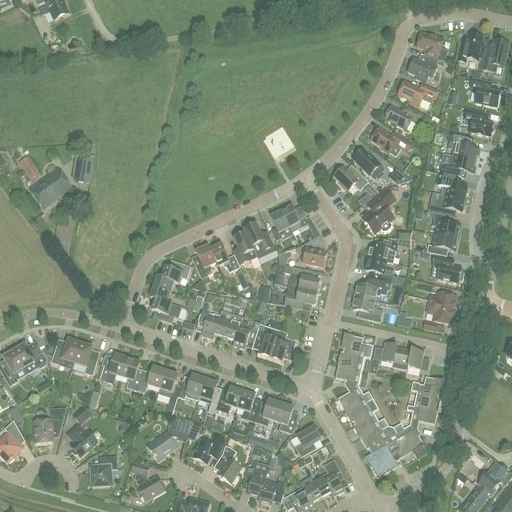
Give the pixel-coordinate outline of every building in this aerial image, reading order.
[(42,0),(46,8),(38,12),(41,18),(49,15),(53,23),(68,17),(60,0),(42,0)] [(417,49),(430,52),(428,58),(439,62),(444,64),(448,52),(441,50),(443,43),(433,40),(434,38),(433,36),(430,35),(428,36),(427,38),(421,36),(417,49)] [(469,37),(468,42),(462,41),(457,62),(465,64),(466,60),(477,63),(478,59),(480,60),(484,46),(481,46),(483,40),(480,39),(481,37),(472,35),(471,37),(469,37)] [(495,42),(493,47),(488,46),(482,71),(495,74),(497,67),(503,68),(508,45),(503,44),(503,42),(496,40),(496,42),(495,42)] [(436,68),(439,62),(428,58),(426,64),(422,65),(414,61),(409,73),(417,77),(416,80),(425,84),(426,81),(427,81),(429,77),(432,79),(437,68),(436,68)] [(500,94),(491,92),(493,84),(472,80),(470,89),(478,91),(475,104),(497,109),(500,94)] [(404,84),(398,97),(411,103),(410,105),(419,109),(422,101),(431,105),(433,101),(435,102),(439,93),(423,86),(420,91),(404,84)] [(456,107),(458,95),(450,93),(447,105),(456,107)] [(402,114),(392,108),(390,111),(388,111),(386,115),(387,117),(385,120),(406,132),(412,122),(415,123),(419,115),(405,108),(402,114)] [(490,139),(493,125),(488,124),(489,116),(467,111),(465,119),(464,126),(471,128),(469,134),(476,135),(476,136),(483,138),(483,137),(490,139)] [(392,139),(379,130),(371,142),(383,150),(382,151),(389,155),(395,147),(407,155),(413,146),(395,134),(392,139)] [(452,151),(451,157),(474,162),(476,156),(478,157),(479,150),(463,146),(464,140),(451,136),(448,150),(452,151)] [(372,160),(363,150),(359,154),(357,154),(354,157),(354,159),(353,160),(370,177),(380,167),(373,159),(372,160)] [(473,168),(474,162),(451,157),(448,169),(442,167),(440,175),(439,175),(456,178),(457,172),(474,175),(475,169),(473,168)] [(19,164),(23,170),(31,182),(40,176),(33,164),(29,158),(19,164)] [(75,182),(85,184),(88,163),(78,161),(75,182)] [(352,178),(344,169),(334,179),(348,193),(354,187),(360,193),(368,184),(357,173),(352,178)] [(396,170),(389,180),(397,187),(411,183),(396,170)] [(43,211),(73,191),(59,171),(29,191),(43,211)] [(467,188),(460,187),(462,180),(456,178),(439,175),(437,187),(442,188),(441,196),(464,201),(466,196),(468,195),(469,191),(467,189),(467,188)] [(374,235),(380,230),(383,234),(387,233),(391,230),(392,227),(389,223),(393,220),(385,210),(395,203),(387,192),(368,207),(373,214),(364,221),(374,235)] [(463,206),(464,201),(441,196),(438,208),(432,207),(431,214),(435,215),(445,217),(446,211),(460,214),(462,214),(462,213),(464,212),(465,208),(463,206)] [(309,218),(306,220),(304,215),(297,219),(292,208),(281,213),(290,229),(292,235),(308,227),(311,232),(316,229),(309,218)] [(284,232),(290,229),(281,213),(271,219),(276,229),(271,232),(276,243),(282,240),(280,237),(285,235),(284,232)] [(447,218),(445,217),(435,215),(432,228),(437,229),(435,236),(458,241),(461,228),(446,225),(447,218)] [(256,226),(244,231),(257,259),(258,259),(258,260),(276,252),(274,248),(268,235),(262,238),(256,226)] [(257,259),(244,231),(246,235),(234,240),(239,251),(233,254),(240,267),(257,259)] [(455,253),(458,241),(435,236),(433,248),(428,247),(427,254),(438,257),(440,250),(455,253)] [(397,246),(384,243),(378,242),(376,249),(370,248),(370,250),(368,251),(367,256),(368,258),(368,260),(386,264),(386,265),(393,266),(395,259),(397,246)] [(323,269),(326,256),(316,254),(314,249),(311,243),(299,249),(296,250),(299,255),(302,256),(301,263),(302,264),(304,265),(323,269)] [(208,248),(218,269),(223,266),(225,270),(227,269),(229,275),(237,270),(239,273),(235,274),(243,290),(249,288),(234,257),(228,260),(221,246),(210,251),(208,248)] [(218,269),(208,248),(196,253),(202,266),(196,269),(201,280),(204,286),(211,282),(208,278),(213,275),(211,272),(213,271),(211,267),(216,265),(217,269),(218,269)] [(464,274),(462,273),(462,270),(454,268),(455,262),(434,258),(432,268),(439,269),(436,281),(459,286),(460,283),(462,283),(464,274)] [(386,265),(386,264),(368,260),(365,272),(381,275),(379,283),(390,286),(391,286),(394,272),(385,270),(386,265)] [(156,274),(155,278),(179,285),(181,279),(187,281),(190,267),(171,261),(170,265),(165,265),(164,268),(163,274),(156,274)] [(307,272),(293,269),(290,281),(292,281),(291,289),(317,295),(320,282),(306,279),(307,272)] [(179,286),(179,285),(155,278),(152,288),(171,294),(174,284),(179,286)] [(201,280),(192,289),(205,293),(206,290),(204,286),(201,280)] [(390,286),(379,283),(377,283),(365,280),(363,287),(358,286),(355,299),(374,303),(375,297),(380,298),(380,296),(386,297),(387,292),(389,293),(390,286)] [(267,304),(271,288),(262,287),(258,302),(267,304)] [(168,304),(171,294),(152,288),(150,299),(182,309),(168,304)] [(315,307),(317,295),(291,289),(289,297),(287,296),(284,309),(299,312),(301,304),(315,307)] [(431,299),(427,315),(434,316),(433,323),(450,327),(456,299),(439,295),(438,301),(431,299)] [(179,320),(182,309),(150,299),(155,301),(151,312),(163,315),(161,322),(172,326),(175,319),(179,320)] [(373,309),(374,303),(355,299),(353,312),(368,315),(367,322),(380,325),(383,313),(377,311),(378,309),(373,309)] [(199,315),(202,304),(196,302),(196,303),(191,301),(190,302),(189,303),(188,305),(187,307),(187,309),(188,311),(199,315)] [(267,305),(260,302),(256,313),(263,315),(267,305)] [(218,323),(212,321),(213,316),(207,314),(209,308),(205,306),(196,332),(203,335),(202,337),(213,341),(215,336),(218,323)] [(308,313),(299,312),(297,320),(306,322),(308,313)] [(225,339),(232,317),(221,313),(218,323),(215,336),(225,339)] [(407,314),(400,313),(397,326),(411,329),(413,322),(406,320),(407,314)] [(239,331),(242,323),(243,320),(232,317),(225,339),(235,342),(239,330),(239,331)] [(195,325),(185,322),(183,328),(193,331),(195,325)] [(255,342),(260,328),(259,327),(258,332),(247,329),(249,325),(242,323),(239,331),(239,330),(235,342),(233,347),(245,351),(248,341),(255,343),(255,342)] [(425,324),(424,331),(435,334),(437,327),(425,324)] [(277,341),(279,336),(280,333),(260,328),(255,342),(262,344),(261,346),(262,348),(263,348),(260,356),(271,360),(277,344),(278,341),(277,341)] [(293,356),(297,343),(279,338),(279,336),(277,341),(278,341),(277,344),(271,360),(282,364),(286,354),(293,356)] [(341,354),(335,381),(348,383),(347,389),(350,394),(338,401),(347,416),(352,424),(353,423),(355,427),(353,428),(358,436),(367,451),(369,450),(388,439),(386,434),(394,430),(389,428),(384,421),(379,424),(374,414),(379,411),(373,401),(369,394),(363,397),(358,388),(364,359),(370,360),(373,348),(367,346),(367,347),(362,346),(363,340),(345,336),(342,350),(344,350),(343,354),(341,354)] [(75,365),(82,343),(74,341),(74,343),(69,341),(65,352),(57,350),(52,365),(60,367),(62,361),(75,365)] [(89,345),(82,343),(75,365),(87,369),(85,375),(93,378),(98,363),(90,360),(93,349),(88,347),(89,345)] [(400,371),(404,351),(393,349),(394,347),(384,345),(381,363),(393,366),(392,370),(400,371)] [(19,347),(13,351),(25,370),(35,364),(40,371),(47,367),(47,363),(40,352),(34,356),(31,356),(26,346),(20,349),(19,347)] [(25,370),(13,351),(7,354),(8,356),(3,359),(9,369),(9,371),(2,375),(10,389),(19,384),(14,376),(25,370)] [(415,353),(404,351),(400,371),(408,373),(408,369),(421,372),(424,354),(415,352),(415,353)] [(116,377),(122,379),(128,361),(123,360),(123,358),(118,356),(117,358),(116,357),(113,364),(107,361),(100,381),(112,385),(113,379),(115,380),(116,377)] [(138,393),(145,373),(138,371),(140,365),(128,361),(122,379),(128,380),(127,384),(129,384),(127,390),(138,393)] [(160,390),(166,373),(154,368),(151,375),(145,373),(138,393),(145,395),(148,386),(160,390)] [(176,405),(184,382),(177,380),(178,376),(166,373),(160,390),(158,396),(171,400),(170,403),(176,405)] [(199,402),(205,381),(193,377),(192,381),(185,379),(184,382),(176,405),(178,400),(185,402),(186,398),(199,402)] [(408,407),(407,412),(413,413),(411,422),(414,422),(413,425),(416,426),(417,423),(434,427),(436,418),(438,409),(440,401),(440,400),(438,400),(439,396),(441,396),(442,392),(444,383),(426,379),(424,387),(419,386),(419,385),(413,384),(412,385),(411,392),(417,394),(417,396),(415,404),(414,409),(408,407)] [(215,416),(223,390),(217,388),(218,385),(205,381),(199,402),(211,406),(208,413),(215,416)] [(238,410),(243,393),(231,389),(230,393),(223,390),(215,416),(216,412),(229,416),(232,408),(238,410)] [(254,424),(261,403),(255,401),(256,397),(243,393),(238,410),(245,412),(242,420),(254,424)] [(276,423),(282,405),(269,401),(268,405),(261,403),(254,424),(268,429),(270,421),(276,423)] [(294,409),(282,405),(276,423),(281,425),(279,432),(292,436),(298,428),(297,423),(299,415),(292,413),(294,409)] [(85,409),(74,418),(81,426),(91,417),(85,409)] [(35,424),(36,446),(53,444),(52,429),(62,428),(61,411),(50,412),(51,422),(35,424)] [(183,421),(183,424),(173,421),(171,429),(169,437),(168,435),(148,449),(159,464),(165,459),(164,458),(177,449),(171,440),(174,439),(178,440),(177,442),(186,444),(192,424),(183,421)] [(372,456),(366,459),(378,480),(393,471),(398,468),(393,459),(398,456),(401,461),(412,454),(413,454),(417,460),(426,455),(422,448),(424,447),(415,431),(416,426),(413,425),(414,422),(411,422),(410,427),(404,431),(401,425),(397,428),(394,430),(386,434),(388,439),(369,450),(372,456)] [(0,443),(0,444),(1,446),(0,447),(0,456),(5,462),(6,463),(7,464),(9,464),(10,463),(12,462),(21,453),(22,451),(22,450),(21,448),(15,442),(21,436),(14,423),(5,432),(9,435),(0,443)] [(78,428),(68,437),(76,445),(71,449),(74,452),(73,452),(73,455),(75,457),(77,457),(78,456),(81,459),(98,445),(88,434),(85,436),(78,428)] [(295,449),(302,460),(317,451),(314,446),(321,442),(314,429),(297,439),(301,445),(295,449)] [(210,445),(201,441),(193,460),(207,466),(210,458),(217,461),(225,442),(214,437),(210,445)] [(241,470),(231,463),(237,454),(231,450),(226,448),(223,456),(214,470),(220,474),(218,477),(231,486),(241,470)] [(103,467),(91,468),(92,489),(113,488),(112,472),(118,472),(117,458),(102,459),(103,467)] [(300,470),(304,468),(301,462),(297,464),(296,463),(290,466),(294,473),(300,470)] [(343,491),(349,487),(334,463),(324,469),(328,475),(323,478),(325,483),(331,494),(334,499),(344,493),(343,491)] [(496,464),(488,474),(500,484),(508,473),(496,464)] [(156,479),(149,483),(146,478),(147,478),(149,470),(134,466),(131,475),(137,476),(135,481),(139,488),(137,489),(146,503),(164,493),(156,479)] [(264,486),(265,482),(267,475),(259,472),(258,475),(254,474),(255,471),(249,469),(242,490),(249,492),(248,496),(260,500),(264,486)] [(494,490),(500,484),(488,474),(486,473),(486,474),(481,480),(482,481),(479,486),(480,487),(478,489),(489,497),(492,499),(497,493),(494,490)] [(325,483),(323,478),(322,479),(313,484),(310,479),(322,499),(331,494),(325,483)] [(322,499),(310,479),(300,485),(303,490),(306,494),(312,505),(313,505),(322,499)] [(284,484),(279,482),(277,486),(265,482),(264,486),(260,500),(259,504),(272,507),(275,496),(283,498),(284,495),(284,484)] [(511,511),(511,484),(493,508),(490,506),(489,506),(497,511),(511,511)] [(478,511),(480,509),(489,497),(478,489),(458,511),(478,511)] [(306,494),(303,490),(285,500),(283,505),(287,511),(289,511),(299,506),(302,511),(310,511),(315,510),(313,505),(312,505),(306,494)] [(207,511),(209,506),(190,501),(189,506),(177,503),(174,511),(207,511)]
